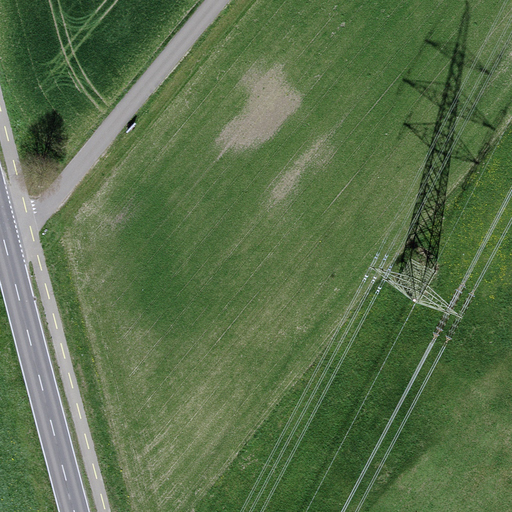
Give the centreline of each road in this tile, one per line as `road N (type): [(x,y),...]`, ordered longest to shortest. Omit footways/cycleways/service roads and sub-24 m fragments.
road 1 (unclassified): [(2,235),(44,209),(215,0)]
road 2 (primary): [(2,235),(74,511)]
